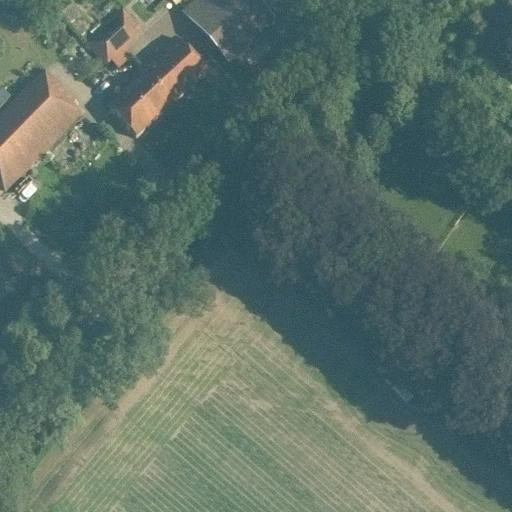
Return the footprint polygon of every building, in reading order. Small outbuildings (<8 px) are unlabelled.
[(198,0),(182,15),(219,56),(266,12),(255,0),(198,0)] [(511,8),(499,21),(510,32),(511,30),(511,8)] [(80,11),(68,18),(75,29),(87,22),(80,11)] [(102,61),(139,28),(123,11),(87,44),(102,61)] [(106,107),(135,140),(207,74),(173,37),(134,73),(138,77),(106,107)] [(45,71),(0,116),(0,188),(5,193),(12,187),(13,188),(45,155),(45,154),(81,118),(70,107),(75,102),(45,71)]
